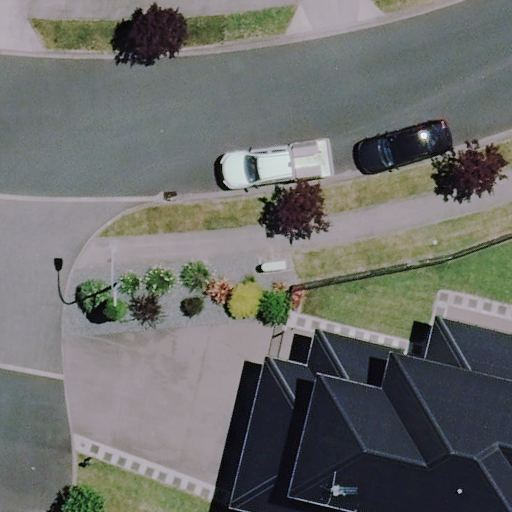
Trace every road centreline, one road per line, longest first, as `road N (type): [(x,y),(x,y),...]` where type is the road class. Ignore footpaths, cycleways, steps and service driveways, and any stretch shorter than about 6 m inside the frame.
road 1 (residential): [(511,50),(473,71),(218,118),(19,117)]
road 2 (residential): [(19,117),(0,314)]
